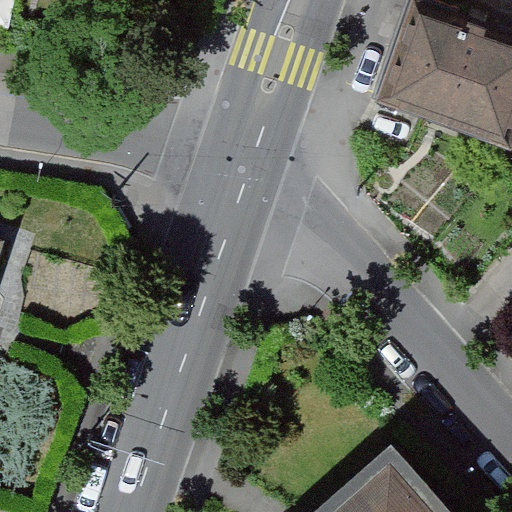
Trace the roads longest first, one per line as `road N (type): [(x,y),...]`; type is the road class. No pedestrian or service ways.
road 1 (residential): [(257,159),(511,435)]
road 2 (tertiary): [(257,159),(135,511)]
road 3 (residential): [(0,107),(172,134),(257,159)]
road 4 (tertiary): [(312,0),(257,159)]
